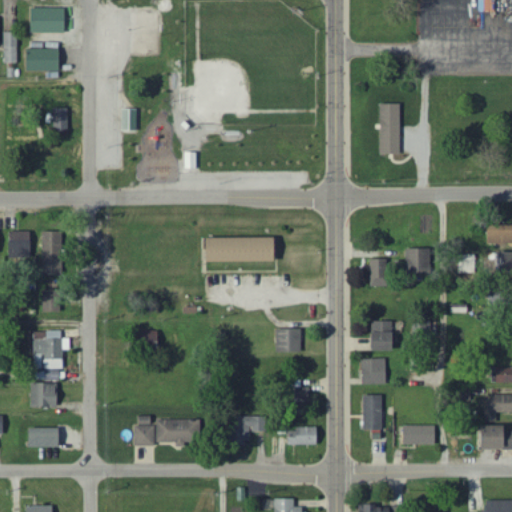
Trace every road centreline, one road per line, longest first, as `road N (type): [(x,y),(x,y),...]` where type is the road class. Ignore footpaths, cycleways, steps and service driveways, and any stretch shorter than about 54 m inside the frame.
road 1 (residential): [(511,193),(0,198)]
road 2 (residential): [(338,511),(336,0)]
road 3 (residential): [(90,511),(89,0)]
road 4 (residential): [(0,470),(511,470)]
